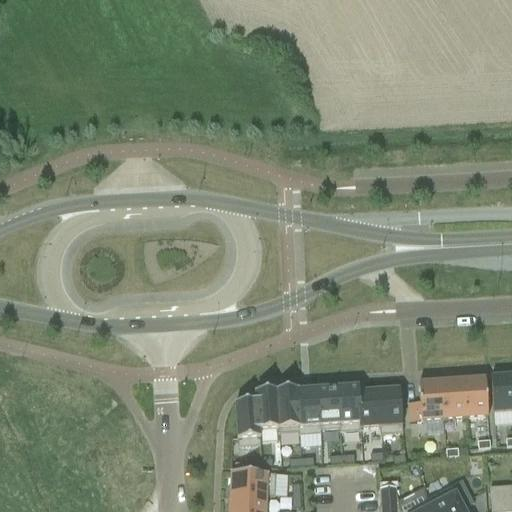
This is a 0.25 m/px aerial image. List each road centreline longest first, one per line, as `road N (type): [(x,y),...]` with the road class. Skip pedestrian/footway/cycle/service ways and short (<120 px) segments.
road 1 (secondary): [(446,247),(219,206)]
road 2 (secondary): [(202,323),(253,316),(362,268)]
road 3 (residential): [(362,268),(400,294),(407,312),(511,304)]
road 4 (secondary): [(96,205),(66,226),(46,261),(50,288),(84,325)]
road 5 (unclassified): [(511,178),(363,189)]
road 6 (secondary): [(202,323),(239,291),(251,266),(241,226),(219,206)]
